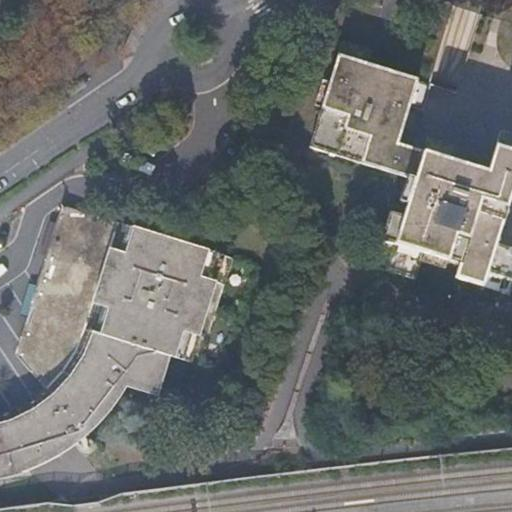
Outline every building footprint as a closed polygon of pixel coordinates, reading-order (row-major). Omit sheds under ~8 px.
[(402,175),(411,146),(401,143),(421,78),(367,62),(371,49),(341,41),(310,147),(402,175)] [(397,272),(415,278),(417,279),(425,254),(461,265),(457,278),(489,287),(492,274),(504,278),(511,251),(511,249),(501,246),(511,208),(511,133),(503,131),(492,169),(467,162),(435,212),(397,272)] [(435,212),(467,162),(456,160),(460,145),(430,137),(426,150),(424,149),(415,179),(404,216),(390,211),(380,241),(395,245),(402,247),(395,271),(397,272),(435,212)] [(415,179),(424,149),(411,146),(402,175),(413,179),(415,179)] [(114,227),(66,209),(16,356),(47,389),(65,370),(78,348),(88,321),(96,292),(114,227)] [(122,407),(131,388),(164,401),(176,362),(181,363),(191,337),(207,341),(225,287),(207,282),(215,254),(140,232),(131,260),(113,253),(99,309),(113,313),(107,339),(98,336),(92,352),(82,372),(71,387),(56,401),(27,421),(13,427),(0,430),(0,485),(21,481),(46,470),(70,458),(90,443),(108,425),(122,407)] [(387,269),(395,271),(402,247),(395,245),(387,269)]
